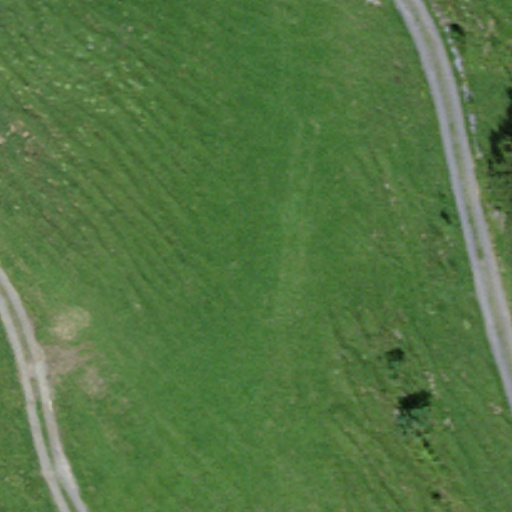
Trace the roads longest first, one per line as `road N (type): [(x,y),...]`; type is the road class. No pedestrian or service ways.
road 1 (track): [(407,0),(511,368)]
road 2 (track): [(70,511),(17,319),(0,287)]
